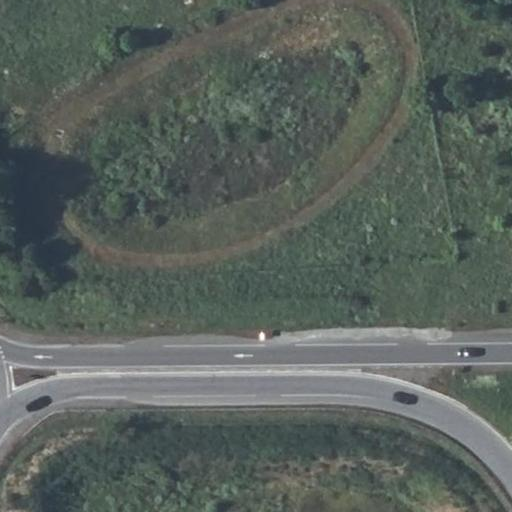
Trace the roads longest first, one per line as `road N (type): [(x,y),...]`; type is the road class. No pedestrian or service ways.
road 1 (primary): [(0,421),(25,400),(76,385),(326,383),(443,409),(511,466)]
road 2 (trunk): [(511,355),(0,355)]
